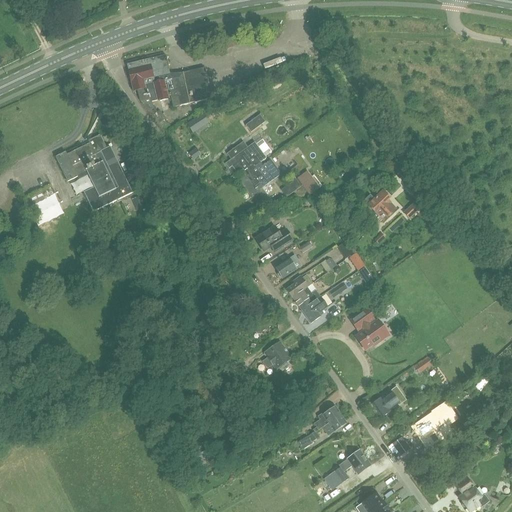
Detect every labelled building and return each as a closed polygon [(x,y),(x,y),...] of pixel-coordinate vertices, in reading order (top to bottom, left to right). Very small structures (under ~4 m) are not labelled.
[(164,57),(128,66),(129,72),(134,92),(137,91),(139,101),(140,102),(148,113),(157,125),(165,119),(159,111),(156,112),(153,109),(152,103),(155,96),(156,102),(159,101),(160,103),(169,100),(167,95),(169,94),(172,108),(180,106),(211,99),(204,68),(182,73),(183,76),(169,80),(164,57)] [(193,121),(198,128),(208,122),(202,114),(193,121)] [(245,125),(250,132),(264,122),(259,115),(245,125)] [(132,193),(126,183),(109,148),(106,149),(99,136),(88,141),(89,144),(66,155),(65,152),(55,157),(67,181),(77,177),(76,175),(86,171),(94,187),(83,192),(93,212),(132,193)] [(228,170),(232,167),(237,173),(241,170),(250,164),(252,166),(254,165),(256,168),(261,164),(260,162),(265,158),(254,142),(239,153),(224,164),(228,170)] [(189,153),(193,159),(198,156),(194,150),(189,153)] [(280,178),(284,175),(276,163),(268,169),(277,181),(264,190),(270,198),(279,191),(276,187),(283,182),(280,178)] [(250,164),(241,170),(254,189),(257,187),(259,190),(273,180),(261,164),(256,168),(254,165),(252,166),(250,164)] [(296,179),(309,196),(319,188),(307,171),(300,176),(296,179)] [(75,189),(85,184),(83,180),(73,184),(75,189)] [(280,190),(286,197),(300,187),(295,180),(280,190)] [(24,198),(28,208),(54,195),(51,187),(24,198)] [(370,194),(365,199),(369,203),(366,205),(383,223),(396,211),(388,201),(390,199),(382,190),(374,198),(370,194)] [(144,207),(140,196),(131,199),(136,211),(144,207)] [(343,201),(339,196),(334,200),(337,205),(343,201)] [(41,215),(55,207),(51,200),(37,208),(41,215)] [(402,214),(408,220),(419,210),(413,204),(402,214)] [(333,221),(329,223),(342,243),(347,240),(333,221)] [(255,239),(263,251),(279,241),(282,246),(292,240),(286,230),(279,234),(274,227),(268,230),(267,229),(265,228),(261,230),(261,233),(262,234),(255,239)] [(384,237),(380,233),(374,240),(377,244),(384,237)] [(383,247),(391,240),(387,235),(378,243),(383,247)] [(346,241),(337,248),(341,254),(351,247),(346,241)] [(298,248),(302,254),(312,248),(308,242),(298,248)] [(351,247),(341,254),(345,260),(355,253),(351,247)] [(357,255),(351,259),(357,270),(364,265),(359,258),(357,255)] [(275,267),(282,278),(296,269),(301,267),(294,256),(289,259),(275,267)] [(328,259),(325,261),(330,270),(336,266),(332,260),(331,260),(328,259)] [(359,273),(362,278),(369,274),(365,268),(359,273)] [(285,290),(291,298),(306,288),(311,284),(312,284),(306,276),(302,279),(300,278),(294,282),(295,283),(285,290)] [(329,292),(333,299),(346,289),(342,283),(329,292)] [(291,298),(301,311),(320,297),(315,291),(311,294),(306,288),(291,298)] [(320,297),(301,311),(310,324),(320,317),(318,314),(324,309),(320,303),(323,302),(320,297)] [(350,320),(358,331),(359,331),(361,333),(355,337),(365,350),(372,344),(374,346),(381,341),(378,338),(385,332),(377,321),(375,322),(365,309),(350,320)] [(266,359),(262,362),(267,369),(272,366),(274,370),(280,366),(283,370),(289,366),(286,362),(291,358),(280,343),(264,355),(266,359)] [(428,358),(427,357),(414,366),(419,374),(435,363),(430,356),(428,358)] [(405,398),(401,393),(396,386),(386,394),(387,395),(382,399),(381,398),(372,404),(381,417),(390,411),(390,410),(395,406),(405,398)] [(127,399),(133,411),(140,408),(133,396),(127,399)] [(316,428),(313,429),(315,432),(318,431),(323,427),(323,428),(340,415),(336,407),(318,417),(319,420),(314,424),(316,428)] [(432,413),(412,427),(422,442),(413,448),(421,460),(455,438),(451,432),(447,426),(447,425),(455,420),(449,411),(442,416),(441,416),(439,414),(442,412),(439,407),(432,413)] [(323,428),(327,435),(345,423),(340,415),(323,428)] [(294,427),(297,431),(310,424),(307,419),(294,427)] [(297,443),(301,450),(310,445),(313,441),(318,438),(315,433),(305,438),(297,443)] [(248,443),(246,438),(228,446),(231,452),(248,443)] [(190,456),(184,459),(193,475),(220,459),(217,454),(212,447),(199,454),(194,445),(187,449),(190,456)] [(359,450),(347,460),(338,466),(339,468),(343,473),(344,472),(351,466),(358,475),(370,465),(359,450)] [(462,456),(457,462),(461,465),(466,459),(462,456)] [(323,479),(331,490),(332,490),(337,487),(348,478),(344,472),(343,473),(339,468),(323,479)] [(456,487),(461,495),(457,497),(467,511),(471,511),(479,507),(480,509),(489,503),(484,495),(480,498),(467,480),(456,487)] [(313,488),(315,491),(322,486),(319,483),(313,488)] [(358,511),(369,511),(383,502),(377,492),(361,504),(355,508),(358,511)] [(387,511),(390,510),(383,502),(369,511),(387,511)]
